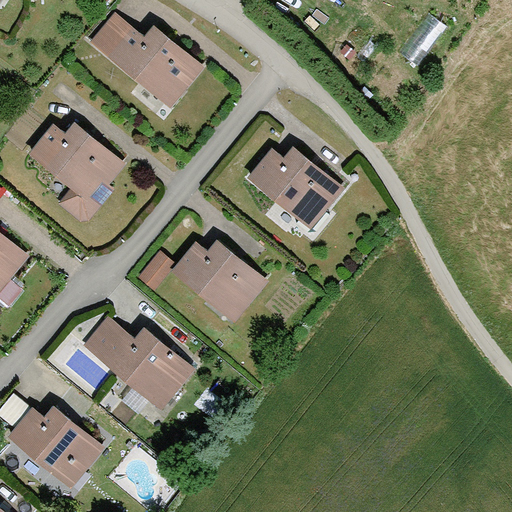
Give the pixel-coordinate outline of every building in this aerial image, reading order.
[(120,5),(94,37),(179,104),(213,61),(162,20),(153,31),(120,5)] [(435,12),(414,34),(422,42),(444,19),(435,12)] [(60,118),(36,149),(102,201),(136,158),(87,119),(78,132),(60,118)] [(276,140),(252,170),(323,226),(358,182),(306,140),(294,155),(276,140)] [(0,289),(3,292),(36,251),(0,222),(0,289)] [(207,235),(181,265),(240,315),(275,274),(227,233),(217,244),(207,235)] [(164,245),(141,271),(155,284),(178,258),(164,245)] [(109,307),(84,338),(171,406),(204,364),(153,324),(145,335),(109,307)] [(16,417),(29,398),(16,389),(3,408),(16,417)] [(40,404),(17,431),(80,484),(114,443),(66,402),(54,416),(40,404)] [(0,511),(21,511),(0,492),(0,511)]
